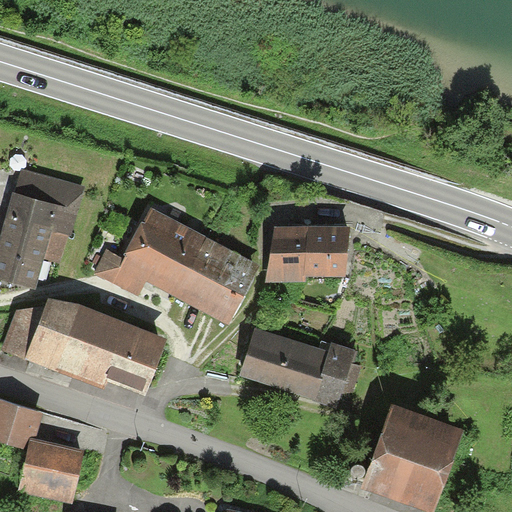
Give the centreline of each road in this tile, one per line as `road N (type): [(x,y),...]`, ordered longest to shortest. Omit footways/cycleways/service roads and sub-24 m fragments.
road 1 (primary): [(511,227),(0,60)]
road 2 (residential): [(367,511),(0,374)]
